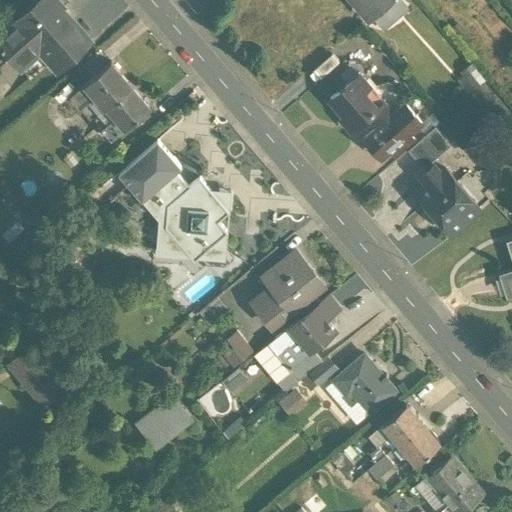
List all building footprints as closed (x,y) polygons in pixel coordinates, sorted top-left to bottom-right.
[(89,42),(62,10),(65,8),(57,0),(39,0),(0,34),(0,45),(10,58),(32,39),(51,61),(58,68),(89,42)] [(392,0),(354,0),(357,3),(355,4),(369,20),(392,0)] [(32,39),(10,58),(29,79),(51,61),(32,39)] [(132,85),(111,61),(69,97),(79,110),(94,96),(105,108),(106,107),(132,85)] [(458,76),(470,91),(487,78),(475,62),(458,76)] [(359,74),(330,99),(355,128),(371,114),(381,125),(394,114),(359,74)] [(132,85),(106,107),(115,117),(101,130),(111,141),(150,107),(132,85)] [(105,108),(94,96),(79,110),(90,121),(92,119),(105,108)] [(381,125),(364,140),(380,158),(387,152),(408,134),(421,123),(405,105),(394,114),(381,125)] [(105,108),(92,119),(101,130),(115,117),(106,107),(105,108)] [(434,126),(407,149),(423,168),(451,145),(434,126)] [(408,134),(387,152),(394,160),(415,142),(408,134)] [(199,178),(188,187),(175,172),(180,168),(157,141),(118,174),(142,201),(154,191),(158,196),(156,198),(159,202),(162,200),(167,206),(164,248),(185,250),(194,261),(205,251),(225,252),(227,232),(218,222),(229,213),(220,203),(216,203),(208,193),(211,191),(199,178)] [(433,164),(420,175),(427,184),(441,172),(433,164)] [(478,208),(445,169),(441,172),(427,184),(420,189),(432,203),(429,206),(451,231),(478,208)] [(511,247),(510,248),(511,253),(511,273),(502,277),(509,296),(511,295),(511,247)] [(296,250),(291,254),(261,278),(269,288),(270,287),(280,300),(290,312),(291,310),(313,294),(323,285),(296,250)] [(269,288),(252,302),(259,311),(274,299),(277,302),(280,300),(270,287),(269,288)] [(313,294),(291,310),(299,320),(320,303),(313,294)] [(274,299),(259,311),(271,327),(290,312),(280,300),(277,302),(274,299)] [(329,313),(320,303),(299,320),(291,326),(311,349),(335,330),(324,317),(329,313)] [(311,349),(291,326),(269,343),(289,368),(311,350),(311,349)] [(236,345),(225,354),(235,365),(255,348),(238,328),(229,337),(236,345)] [(70,389),(32,343),(7,364),(45,410),(70,389)] [(289,368),(269,343),(262,349),(270,359),(273,357),(288,377),(293,373),(289,368)] [(311,350),(289,368),(293,373),(293,372),(300,380),(309,372),(322,362),(311,349),(311,350)] [(396,390),(364,354),(334,380),(339,386),(336,388),(351,406),(359,399),(371,412),(396,390)] [(322,362),(309,372),(320,385),(339,370),(328,357),(322,362)] [(282,399),(295,413),(309,400),(296,386),(282,399)] [(136,423),(146,435),(181,408),(171,395),(136,423)] [(406,403),(383,423),(392,433),(385,440),(392,448),(422,423),(406,403)] [(191,420),(181,408),(146,435),(156,447),(191,420)] [(422,423),(392,448),(401,458),(408,452),(417,463),(440,443),(422,423)] [(384,455),(378,447),(370,454),(376,462),(384,455)] [(355,467),(341,450),(331,458),(345,475),(355,467)] [(462,511),(484,494),(451,454),(426,475),(457,511),(462,511)] [(376,462),(368,469),(376,479),(393,465),(384,455),(376,462)] [(457,511),(426,475),(409,489),(421,503),(434,492),(443,502),(436,508),(439,511),(438,511),(457,511)] [(301,485),(277,505),(282,511),(293,511),(311,498),(301,485)]
